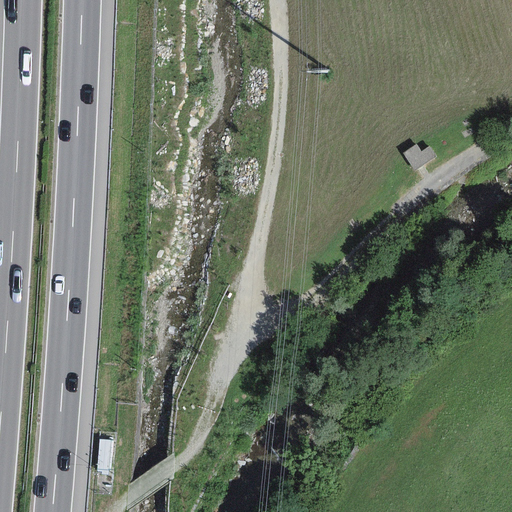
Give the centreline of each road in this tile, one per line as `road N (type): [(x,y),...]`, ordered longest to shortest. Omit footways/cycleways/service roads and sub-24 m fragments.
road 1 (motorway): [(54,511),(82,0)]
road 2 (track): [(177,462),(198,435),(229,356),(282,100),(284,0)]
road 3 (motorway): [(22,0),(0,477)]
road 4 (track): [(229,356),(478,155)]
